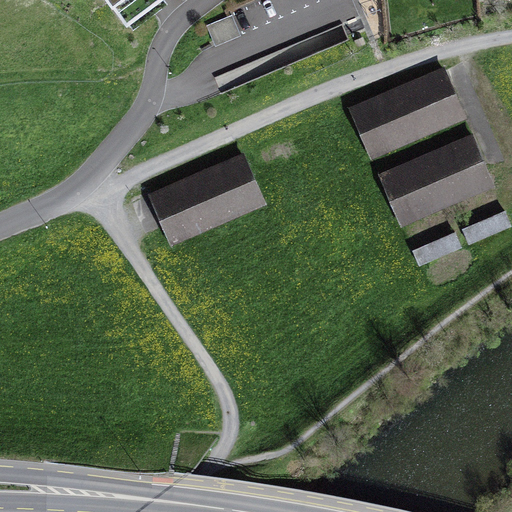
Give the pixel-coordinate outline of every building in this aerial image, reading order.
[(104,0),(127,30),(166,0),(104,0)] [(231,16),(207,26),(215,46),(240,37),(231,16)] [(467,121),(443,69),(347,111),(371,164),(467,121)] [(498,188),(475,135),(379,178),(402,230),(498,188)] [(267,207),(243,154),(147,197),(170,250),(267,207)] [(505,213),(462,231),(468,247),(511,228),(505,213)] [(456,234),(412,252),(419,268),(462,249),(456,234)]
